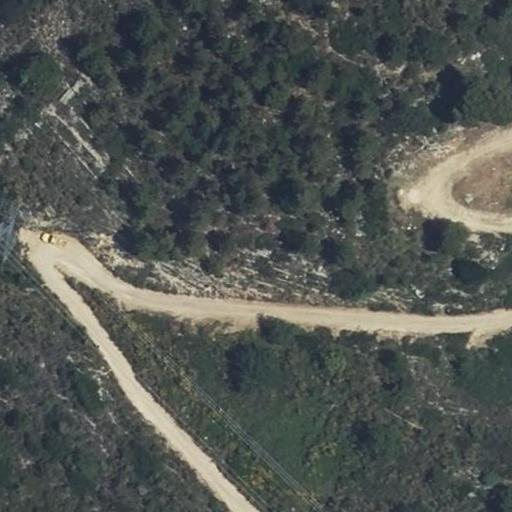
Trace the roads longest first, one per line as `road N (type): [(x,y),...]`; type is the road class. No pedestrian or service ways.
road 1 (track): [(252,511),(228,496),(51,282),(52,259),(74,255),(134,291),(242,312),(511,321)]
road 2 (track): [(511,223),(446,211),(439,189),(446,170),(511,144)]
